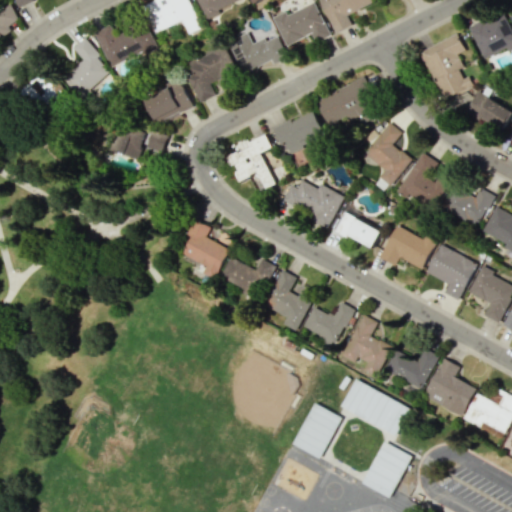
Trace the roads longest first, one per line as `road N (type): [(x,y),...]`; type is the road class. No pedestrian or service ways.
road 1 (residential): [(465,0),(208,134),(196,158),(237,210),(511,362)]
road 2 (residential): [(383,43),(431,120),(511,169)]
road 3 (residential): [(0,74),(50,28),(99,0)]
